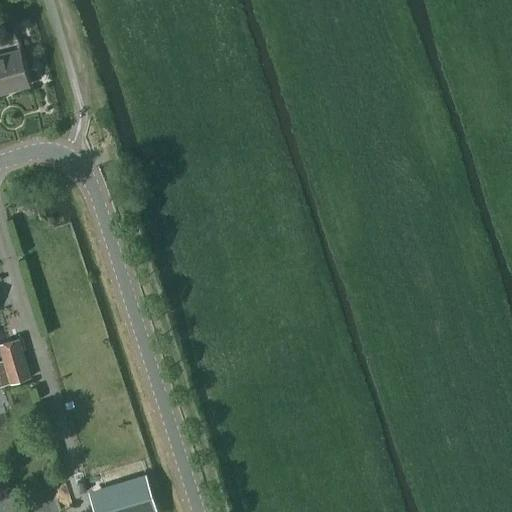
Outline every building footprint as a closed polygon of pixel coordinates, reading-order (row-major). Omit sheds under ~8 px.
[(4,0),(0,0),(0,19),(9,17),(4,0)] [(0,55),(0,92),(28,85),(18,51),(0,55)] [(56,340),(59,349),(73,345),(70,335),(56,340)] [(19,339),(0,344),(0,348),(4,361),(0,362),(0,377),(4,388),(32,379),(19,339)] [(95,511),(157,511),(147,479),(91,497),(95,511)]
